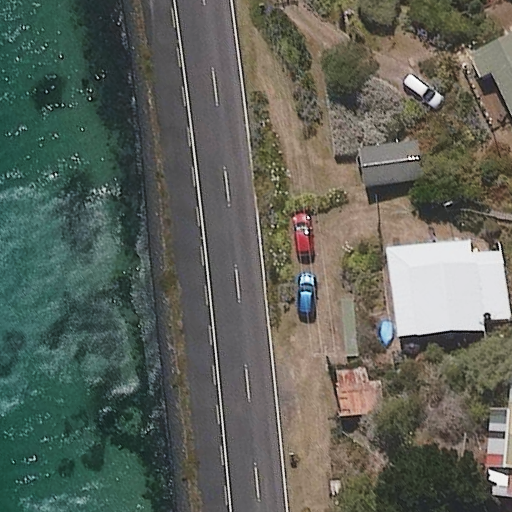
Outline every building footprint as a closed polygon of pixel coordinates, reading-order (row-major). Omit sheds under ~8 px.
[(511,37),(465,60),(478,88),(492,81),(511,120),(511,37)] [(365,74),(351,104),(397,125),(410,94),(365,74)] [(360,157),(366,197),(428,187),(421,138),(358,148),(360,157)] [(476,252),(475,241),(388,251),(398,340),(487,330),(485,316),(511,313),(504,249),(476,252)] [(374,379),(342,379),(342,416),(374,416),(374,379)] [(511,502),(511,384),(507,384),(505,418),(486,417),(482,502),(511,502)]
